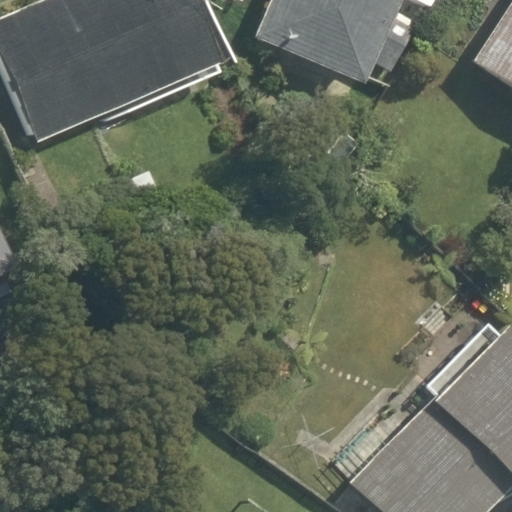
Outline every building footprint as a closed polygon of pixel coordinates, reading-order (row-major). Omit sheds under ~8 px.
[(58,0),(0,25),(0,71),(34,149),(211,73),(179,0),(58,0)] [(262,0),(244,40),(345,88),(386,0),(262,0)] [(511,0),(501,0),(462,61),(511,94),(511,0)] [(139,223),(160,213),(141,173),(120,184),(139,223)] [(425,395),(341,484),(370,511),(479,511),(504,486),(511,492),(511,343),(499,331),(492,339),(475,324),(415,386),(425,395)]
